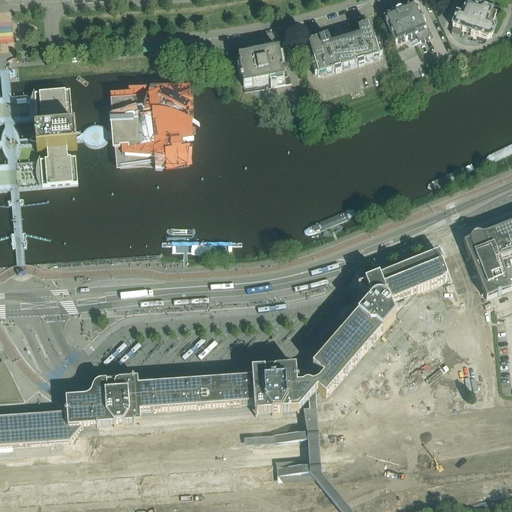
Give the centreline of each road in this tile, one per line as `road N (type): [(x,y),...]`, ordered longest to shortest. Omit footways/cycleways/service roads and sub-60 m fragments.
road 1 (secondary): [(511,186),(270,277),(0,296)]
road 2 (secondary): [(0,308),(272,289),(367,263),(511,202)]
road 3 (residential): [(170,0),(65,8),(50,25),(64,47),(217,34),(363,0)]
